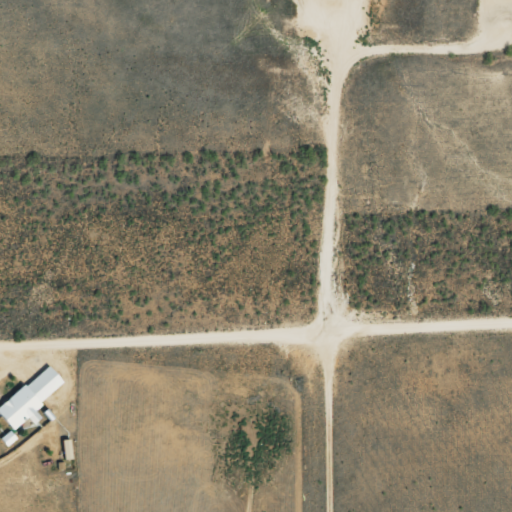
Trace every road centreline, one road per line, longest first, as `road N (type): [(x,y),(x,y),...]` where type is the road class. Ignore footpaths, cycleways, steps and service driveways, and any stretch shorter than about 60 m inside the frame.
road 1 (residential): [(0,338),(511,320)]
road 2 (track): [(322,327),(330,511)]
